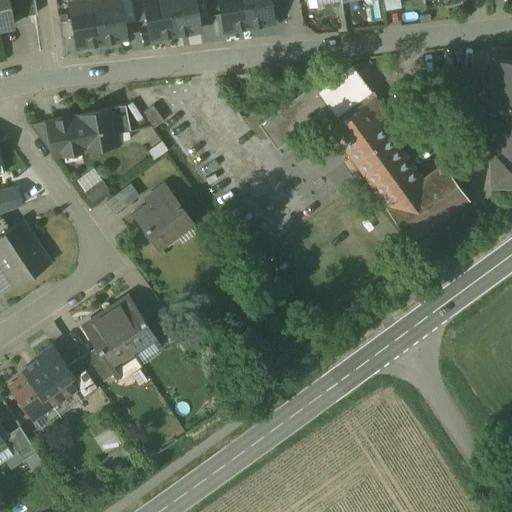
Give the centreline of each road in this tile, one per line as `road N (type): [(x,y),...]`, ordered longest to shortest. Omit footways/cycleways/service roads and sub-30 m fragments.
road 1 (residential): [(0,88),(511,28)]
road 2 (residential): [(0,106),(108,259),(0,332)]
road 3 (secondary): [(399,338),(156,511)]
road 4 (residential): [(399,338),(511,508)]
road 5 (secondary): [(511,254),(399,338)]
